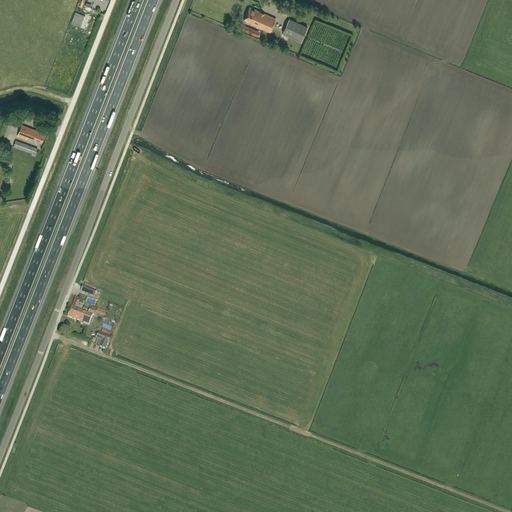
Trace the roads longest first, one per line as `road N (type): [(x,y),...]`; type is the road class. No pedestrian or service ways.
road 1 (track): [(510,511),(48,333)]
road 2 (unclassified): [(0,457),(176,0)]
road 3 (motorway): [(0,395),(154,0)]
road 4 (motorway): [(138,0),(0,354)]
road 5 (unclassified): [(0,290),(113,0)]
